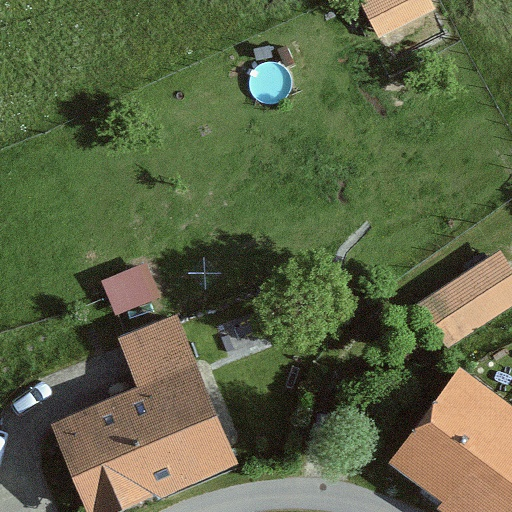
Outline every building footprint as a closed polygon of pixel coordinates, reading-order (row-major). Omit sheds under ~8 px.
[(374,0),(363,5),(375,30),(433,2),(432,0),(374,0)] [(155,261),(108,267),(113,301),(159,295),(155,261)] [(433,309),(461,348),(511,310),(511,277),(500,261),(433,309)] [(144,394),(58,429),(92,511),(135,511),(242,468),(180,318),(122,342),(144,394)] [(511,511),(511,412),(461,376),(392,470),(449,511),(511,511)]
